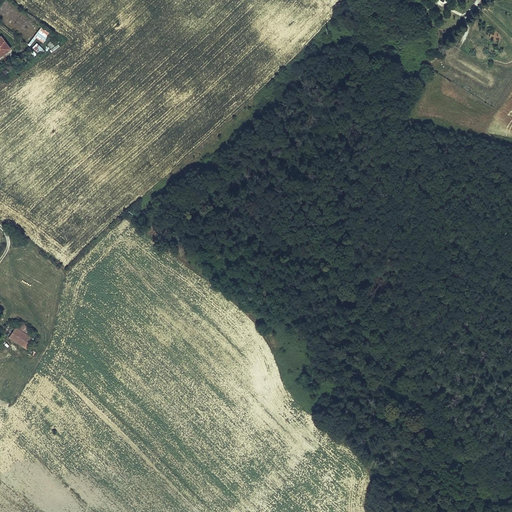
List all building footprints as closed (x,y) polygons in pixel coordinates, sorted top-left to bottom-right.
[(51,33),(41,25),(35,34),(37,36),(45,42),(51,33)] [(0,54),(11,47),(1,33),(0,33),(0,54)] [(37,36),(35,34),(27,43),(30,45),(37,36)] [(37,42),(32,47),(40,54),(45,49),(37,42)] [(16,327),(10,323),(4,333),(9,337),(16,327)] [(37,333),(23,324),(19,329),(34,339),(37,333)] [(19,329),(16,327),(9,337),(27,349),(34,339),(19,329)]
